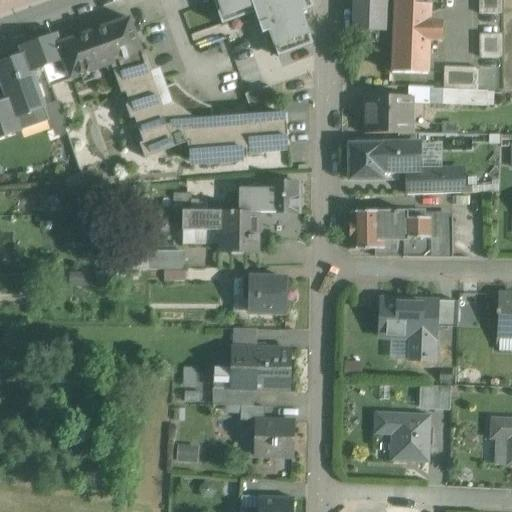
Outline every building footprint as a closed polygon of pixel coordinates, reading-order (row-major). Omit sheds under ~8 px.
[(307,0),(216,0),(223,20),(254,9),(263,34),(268,32),(277,57),(313,44),(302,12),(310,9),(307,0)] [(354,0),(354,28),(375,29),(382,29),(383,0),(354,0)] [(394,0),(393,71),(425,73),(427,39),(439,40),(440,22),(428,21),(428,0),(394,0)] [(501,2),(479,2),(479,14),(502,14),(501,2)] [(58,44),(71,80),(103,68),(143,54),(143,53),(130,18),(58,44)] [(375,29),(354,28),(353,38),(374,39),(375,29)] [(502,34),(479,34),(479,46),(502,46),(502,34)] [(56,36),(21,48),(24,55),(26,55),(31,71),(43,67),(50,87),(71,80),(58,44),(56,36)] [(502,46),(479,46),(479,57),(502,57),(502,46)] [(263,122),(208,126),(208,121),(213,121),(212,109),(201,105),(195,101),(191,99),(187,95),(182,92),(178,87),(175,84),(164,88),(166,92),(160,94),(145,52),(143,53),(143,54),(103,68),(104,69),(112,66),(122,94),(125,93),(130,104),(126,106),(131,120),(135,118),(143,143),(140,144),(145,158),(188,143),(189,162),(247,157),(246,150),(288,147),(285,114),(262,116),(263,122)] [(24,55),(0,63),(0,79),(8,101),(19,132),(49,121),(47,115),(44,106),(31,71),(26,55),(24,55)] [(456,67),(444,67),(444,89),(455,90),(456,67)] [(467,68),(456,67),(455,90),(466,90),(467,68)] [(478,68),(467,68),(466,90),(478,91),(478,68)] [(271,87),(246,95),(250,109),(251,108),(275,99),(271,87)] [(412,97),(365,97),(365,134),(398,134),(412,134),(412,97)] [(8,101),(0,103),(0,138),(19,132),(8,101)] [(67,133),(59,111),(47,115),(49,121),(55,137),(67,133)] [(412,134),(398,134),(398,144),(399,146),(418,146),(419,146),(418,134),(412,134)] [(418,146),(399,146),(398,144),(382,145),(382,144),(349,145),(350,180),(382,179),(382,172),(407,171),(419,171),(419,170),(419,146),(418,146)] [(442,169),(419,170),(419,171),(407,171),(407,195),(443,194),(442,169)] [(81,174),(66,179),(68,188),(86,186),(81,174)] [(268,190),(240,190),(240,212),(259,213),(300,213),(300,183),(268,183),(268,190)] [(240,212),(184,212),(183,213),(195,213),(195,230),(220,231),(219,252),(259,253),(259,213),(240,212)] [(407,216),(351,215),(350,249),(382,250),(382,241),(404,242),(407,242),(407,221),(407,216)] [(451,222),(407,221),(407,242),(404,242),(404,258),(450,258),(451,222)] [(123,270),(164,270),(184,270),(184,252),(123,253),(123,270)] [(184,281),(184,270),(164,270),(164,282),(184,281)] [(287,279),(245,278),(244,299),(250,299),(250,313),(286,314),(287,279)] [(511,295),(499,295),(498,310),(497,310),(496,315),(498,315),(497,336),(511,336),(511,295)] [(438,302),(383,300),(382,338),(412,339),(411,359),(435,360),(437,326),(438,302)] [(459,303),(438,302),(437,326),(458,327),(459,303)] [(233,348),(234,332),(210,332),(209,377),(185,376),(185,395),(213,395),(213,388),(233,388),(233,348)] [(234,332),(233,348),(266,348),(266,333),(234,332)] [(266,348),(233,348),(233,388),(233,390),(254,390),(288,391),(289,349),(266,348)] [(451,387),(439,386),(439,387),(438,410),(450,411),(451,387)] [(439,387),(426,387),(426,410),(438,410),(439,387)] [(213,388),(213,395),(213,405),(240,406),(253,406),(254,390),(233,390),(233,388),(213,388)] [(253,406),(240,406),(240,421),(257,421),(257,419),(266,419),(266,407),(253,406)] [(430,417),(376,415),(376,433),(393,434),(392,460),(428,462),(430,417)] [(266,419),(257,419),(257,421),(256,455),(292,455),(293,420),(266,419)] [(511,420),(493,420),(492,439),(498,439),(496,465),(508,465),(511,465),(511,420)] [(198,463),(199,449),(179,447),(178,461),(198,463)] [(286,511),(287,497),(254,497),(254,510),(237,510),(237,511),(286,511)]
